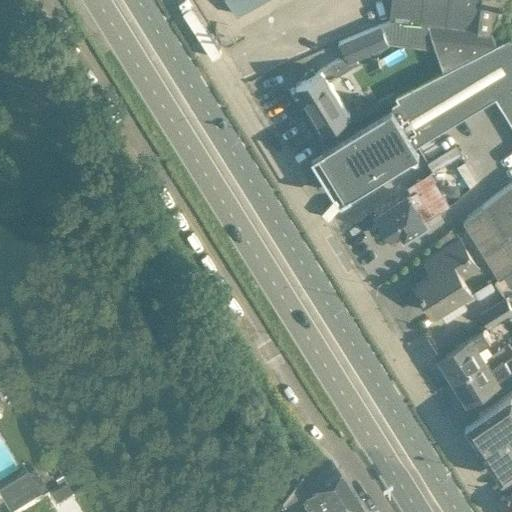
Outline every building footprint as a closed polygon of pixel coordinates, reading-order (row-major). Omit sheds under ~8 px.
[(233,0),(235,3),(240,13),(262,0),(233,0)] [(490,28),(502,0),(395,0),(393,17),(488,28),(490,28)] [(393,17),(339,40),(350,59),(390,42),(441,51),(447,68),(496,43),(488,28),(393,17)] [(399,98),(393,102),(418,143),(496,95),(511,121),(511,34),(496,43),(444,70),(396,94),(399,98)] [(307,76),(295,83),(307,101),(305,102),(311,111),(312,110),(324,129),(350,112),(348,108),(330,80),(347,70),(360,61),(356,56),(350,59),(347,53),(339,58),(338,57),(315,71),(314,71),(312,68),(304,72),(307,76)] [(316,149),(313,151),(340,196),(420,148),(418,143),(393,102),(316,149)] [(456,143),(428,160),(433,170),(462,152),(456,143)] [(465,159),(457,164),(459,167),(470,185),(477,179),(465,159)] [(410,192),(377,213),(391,236),(402,229),(406,226),(409,231),(422,223),(427,220),(426,218),(433,214),(450,203),(430,172),(413,183),(416,188),(410,192)] [(511,180),(483,203),(463,219),(499,275),(511,265),(511,250),(504,237),(511,232),(511,180)] [(459,237),(451,241),(434,252),(442,265),(416,281),(424,293),(422,294),(431,308),(432,307),(435,312),(471,289),(462,274),(477,265),(459,237)] [(481,313),(489,325),(511,311),(511,306),(507,297),(481,313)] [(441,354),(455,376),(485,358),(478,346),(491,338),(485,327),(441,354)] [(485,358),(455,376),(468,398),(498,379),(511,370),(506,360),(492,369),(485,358)] [(479,412),(466,421),(480,443),(479,445),(478,447),(477,449),(478,451),(479,454),(481,455),(483,456),(485,456),(487,456),(488,455),(503,477),(511,470),(511,390),(496,401),(479,412)] [(0,495),(0,499),(7,511),(23,511),(42,500),(34,488),(40,484),(35,476),(29,479),(29,478),(0,495)] [(304,511),(347,511),(356,507),(343,487),(326,498),(305,511),(304,511)] [(74,499),(68,489),(51,499),(57,509),(74,499)] [(511,511),(511,491),(503,497),(501,498),(503,501),(503,505),(506,510),(509,511),(511,511)]
